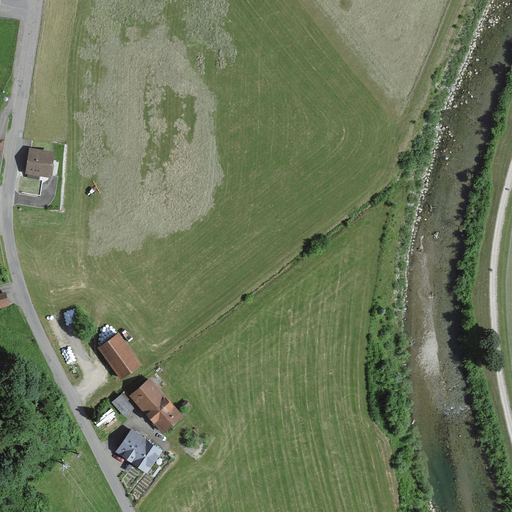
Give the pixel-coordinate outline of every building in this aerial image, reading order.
[(58,155),(29,152),(27,174),(56,177),(58,155)] [(11,294),(0,296),(0,310),(14,307),(11,294)] [(130,336),(107,349),(126,382),(149,369),(130,336)] [(161,378),(140,393),(173,437),(193,422),(161,378)] [(114,397),(127,411),(137,401),(124,387),(114,397)] [(132,431),(116,453),(149,476),(165,453),(132,431)]
